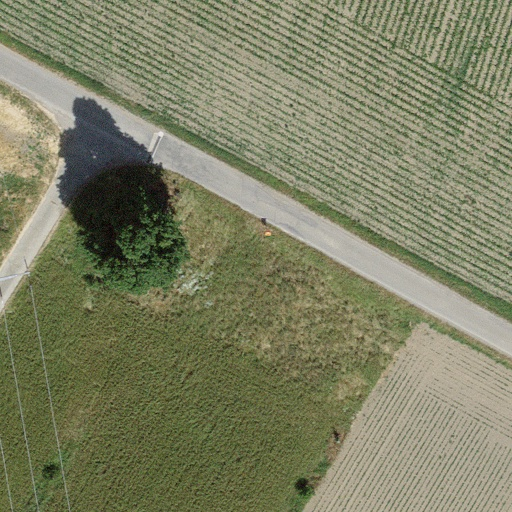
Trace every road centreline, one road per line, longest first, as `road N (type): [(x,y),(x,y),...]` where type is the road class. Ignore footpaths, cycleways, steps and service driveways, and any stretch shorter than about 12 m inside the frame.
road 1 (track): [(511,332),(0,63)]
road 2 (track): [(108,123),(0,301)]
